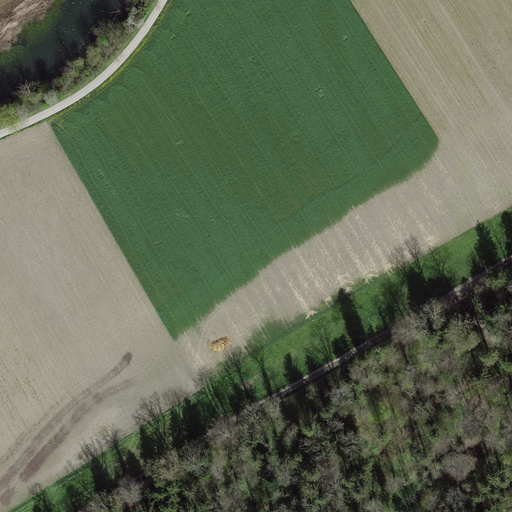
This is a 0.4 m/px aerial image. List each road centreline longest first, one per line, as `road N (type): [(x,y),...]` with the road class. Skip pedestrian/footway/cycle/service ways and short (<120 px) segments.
road 1 (track): [(80,511),(511,259)]
road 2 (unclassified): [(0,130),(86,81),(150,0)]
